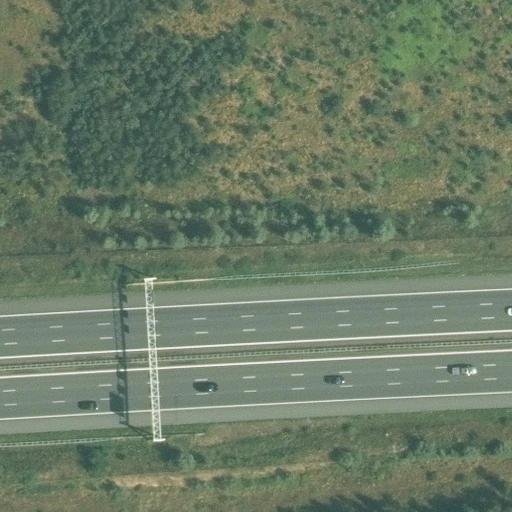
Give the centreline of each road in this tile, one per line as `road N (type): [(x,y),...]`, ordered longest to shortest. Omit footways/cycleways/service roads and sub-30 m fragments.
road 1 (motorway): [(0,401),(511,374)]
road 2 (motorway): [(511,315),(0,342)]
